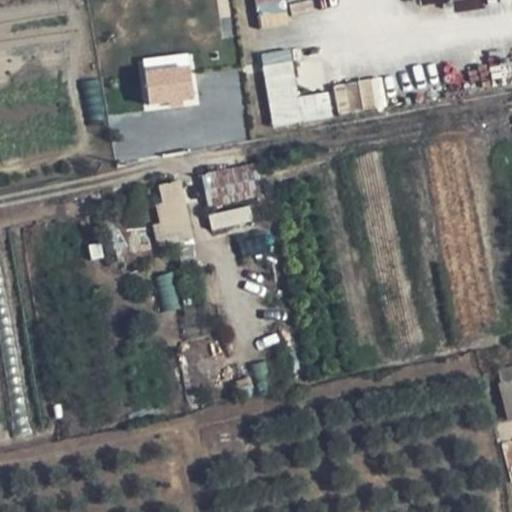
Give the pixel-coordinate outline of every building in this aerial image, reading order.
[(274,124),(335,115),(331,91),(301,96),(294,48),(263,53),(274,124)] [(188,76),(148,82),(152,106),(191,100),(188,76)] [(209,210),(264,199),(257,167),(201,177),(209,210)] [(167,225),(173,246),(193,241),(178,183),(159,187),(164,207),(158,209),(161,226),(167,225)] [(511,383),(500,386),(508,422),(511,421),(511,383)]
